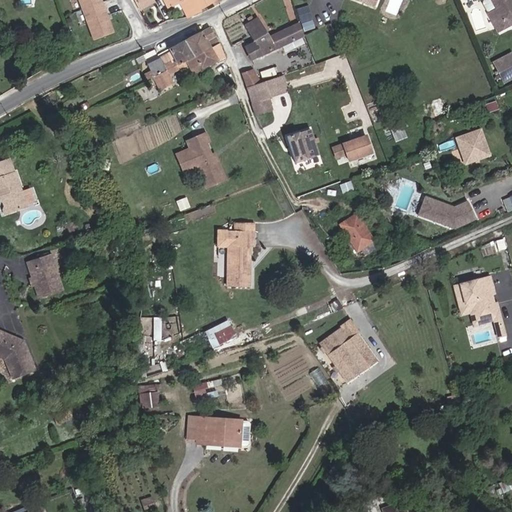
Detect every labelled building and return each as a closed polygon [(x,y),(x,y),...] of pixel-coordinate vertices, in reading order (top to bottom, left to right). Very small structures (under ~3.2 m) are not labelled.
[(112,36),(105,14),(100,0),(77,0),(92,43),(112,36)] [(135,0),(141,10),(155,2),(154,0),(135,0)] [(200,10),(212,3),(210,0),(163,0),(168,8),(179,2),(188,18),(201,11),(200,10)] [(511,20),(511,3),(510,0),(488,0),(497,19),(490,23),(494,33),(504,28),(502,25),(511,20)] [(504,28),(511,24),(511,0),(510,0),(511,3),(511,20),(502,25),(504,28)] [(307,4),(296,8),(305,31),(316,27),(307,4)] [(299,24),(268,38),(257,18),(246,25),(255,41),(263,55),(304,36),(299,24)] [(193,57),(210,48),(219,44),(210,27),(184,40),(193,57)] [(177,65),(193,57),(184,40),(168,49),(175,61),(177,65)] [(262,56),(263,55),(255,41),(245,48),(251,59),(260,54),(262,56)] [(234,54),(245,48),(243,44),(233,49),(234,54)] [(187,66),(192,75),(218,62),(210,48),(193,57),(177,65),(173,67),(166,70),(152,77),(160,91),(173,84),(169,75),(187,66)] [(496,82),(511,74),(511,63),(508,55),(488,64),(496,82)] [(152,77),(166,70),(162,65),(159,58),(147,64),(150,71),(144,74),(147,79),(152,77)] [(173,67),(177,65),(175,61),(171,63),(170,61),(162,65),(166,70),(173,67)] [(248,87),(260,84),(252,70),(242,73),(248,87)] [(246,88),(248,87),(242,73),(239,75),(246,88)] [(268,98),(288,92),(283,76),(260,84),(248,87),(246,88),(255,115),(272,109),(268,98)] [(410,126),(410,124),(446,112),(441,98),(431,101),(432,106),(426,109),(408,115),(408,116),(402,119),(405,128),(410,126)] [(372,120),(392,113),(387,99),(367,105),(372,120)] [(487,115),(498,110),(495,102),(483,106),(487,115)] [(395,142),(407,137),(401,122),(389,127),(395,142)] [(311,129),(287,136),(294,162),(318,155),(311,129)] [(489,156),(479,130),(455,138),(464,164),(489,156)] [(226,178),(217,156),(214,157),(212,153),(206,140),(209,138),(207,132),(188,140),(192,148),(189,149),(186,155),(191,166),(197,168),(200,166),(208,186),(226,178)] [(96,140),(93,141),(91,135),(87,137),(91,148),(98,146),(96,140)] [(348,161),(372,152),(366,136),(332,148),(336,158),(346,154),(348,161)] [(16,148),(14,140),(5,143),(7,151),(16,148)] [(191,166),(186,155),(189,149),(181,153),(189,171),(197,168),(191,166)] [(352,167),(377,158),(375,152),(350,161),(352,167)] [(7,159),(0,161),(0,194),(2,199),(1,202),(3,208),(5,213),(26,206),(25,203),(20,191),(14,172),(12,173),(7,159)] [(352,189),(350,182),(341,185),(344,192),(352,189)] [(32,200),(28,188),(20,191),(25,203),(32,200)] [(432,201),(425,199),(419,217),(426,220),(432,201)] [(448,207),(432,201),(426,220),(453,230),(474,221),(466,203),(448,211),(446,210),(448,207)] [(370,252),(378,247),(356,212),(338,224),(357,253),(366,247),(370,252)] [(248,260),(251,260),(251,246),(255,246),(255,231),(236,230),(236,246),(228,246),(227,286),(250,286),(251,268),(248,268),(248,260)] [(38,298),(62,290),(50,254),(27,261),(31,277),(35,286),(38,298)] [(492,302),(489,293),(492,292),(487,276),(452,285),(459,314),(470,311),(473,322),(484,319),(483,313),(494,310),(492,302)] [(484,319),(473,322),(474,324),(491,319),(493,326),(500,324),(494,302),(492,302),(494,310),(483,313),(484,319)] [(319,343),(345,382),(377,362),(357,332),(361,330),(353,317),(340,326),(342,328),(319,343)] [(503,334),(500,324),(493,326),(496,336),(503,334)] [(212,346),(234,335),(230,327),(208,338),(212,346)] [(12,378),(34,370),(23,342),(0,331),(0,357),(5,359),(12,378)] [(196,397),(209,395),(206,382),(194,384),(196,397)] [(138,411),(148,410),(146,389),(136,390),(138,411)] [(57,430),(75,423),(69,411),(52,418),(57,430)] [(187,439),(196,440),(197,417),(188,417),(187,439)] [(249,441),(250,423),(248,421),(197,417),(196,440),(196,444),(206,444),(207,440),(240,443),(246,443),(249,441)] [(92,445),(91,441),(98,439),(96,434),(82,439),(85,447),(92,445)] [(155,511),(156,511),(164,508),(159,500),(151,505),(155,511)]
